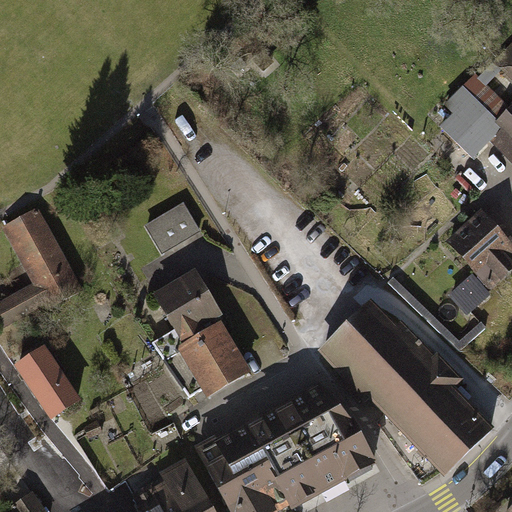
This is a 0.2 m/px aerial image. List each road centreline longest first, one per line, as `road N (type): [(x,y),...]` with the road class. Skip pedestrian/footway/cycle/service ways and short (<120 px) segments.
road 1 (residential): [(419,511),(354,410),(297,347)]
road 2 (unknown): [(194,426),(255,391),(297,347)]
